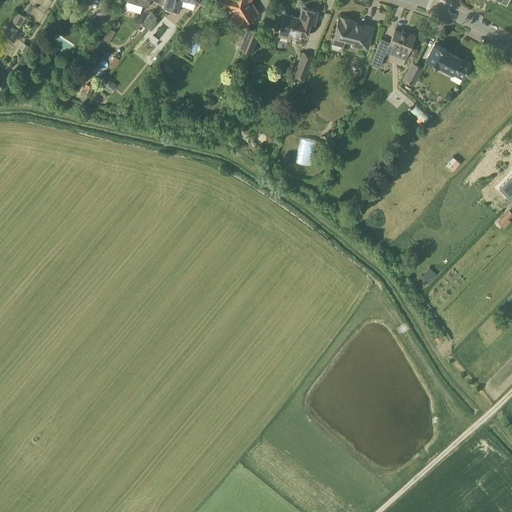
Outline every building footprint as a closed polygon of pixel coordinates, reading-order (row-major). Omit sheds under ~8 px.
[(127,0),(123,7),(141,13),(144,6),(147,7),(149,0),(127,0)] [(166,0),(164,7),(179,12),(182,0),(186,0),(195,3),(196,1),(202,3),(204,0),(166,0)] [(254,14),(247,2),(247,0),(224,0),(223,5),(228,7),(228,8),(231,8),(235,8),(236,12),(235,17),(239,23),(254,14)] [(106,7),(96,12),(98,14),(89,18),(95,29),(113,21),(106,7)] [(309,23),(314,24),(317,11),(302,7),(299,17),(302,18),(300,26),(308,28),(309,23)] [(157,16),(151,11),(142,23),(148,27),(157,16)] [(17,12),(11,23),(19,28),(21,26),(16,23),(21,14),(17,12)] [(299,17),(284,13),(280,30),(291,33),(306,36),(308,28),(300,26),(302,18),(299,17)] [(362,26),(349,23),(350,19),(340,16),(339,18),(338,18),(334,37),(345,40),(357,43),(356,46),(367,49),(371,35),(360,33),(362,26)] [(197,30),(190,26),(187,32),(194,36),(197,30)] [(110,27),(103,38),(109,42),(116,31),(110,27)] [(259,32),(248,27),(239,48),(251,52),(259,32)] [(395,30),(390,42),(388,45),(408,53),(414,36),(405,32),(404,34),(395,30)] [(447,52),(447,51),(434,44),(426,59),(439,66),(440,65),(445,68),(444,70),(452,75),(453,72),(463,78),(470,64),(447,52)] [(377,46),(377,48),(371,63),(370,63),(379,67),(385,52),(386,50),(377,46)] [(170,62),(177,55),(171,50),(164,57),(170,62)] [(55,52),(50,56),(49,62),(54,65),(59,62),(61,56),(55,52)] [(313,56),(304,52),(295,75),(304,79),(313,56)] [(422,67),(413,63),(404,79),(413,85),(422,67)] [(111,80),(104,87),(110,92),(117,85),(111,80)] [(86,84),(82,97),(90,99),(93,86),(86,84)] [(213,101),(210,98),(207,98),(204,101),(204,105),(207,107),(211,107),(213,104),(213,101)] [(417,105),(411,110),(420,120),(426,116),(417,105)] [(328,131),(320,136),(328,150),(336,144),(328,131)] [(300,136),(294,160),(310,164),(316,140),(300,136)] [(511,221),(509,219),(511,215),(511,213),(509,211),(498,223),(504,228),(511,221)]
